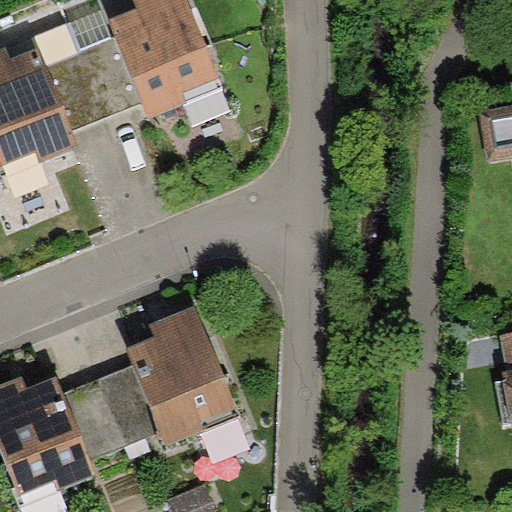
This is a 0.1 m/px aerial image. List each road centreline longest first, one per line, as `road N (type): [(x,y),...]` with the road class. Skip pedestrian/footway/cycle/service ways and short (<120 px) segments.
road 1 (residential): [(0,322),(287,208)]
road 2 (residential): [(286,511),(287,208)]
road 3 (residential): [(287,208),(286,0)]
